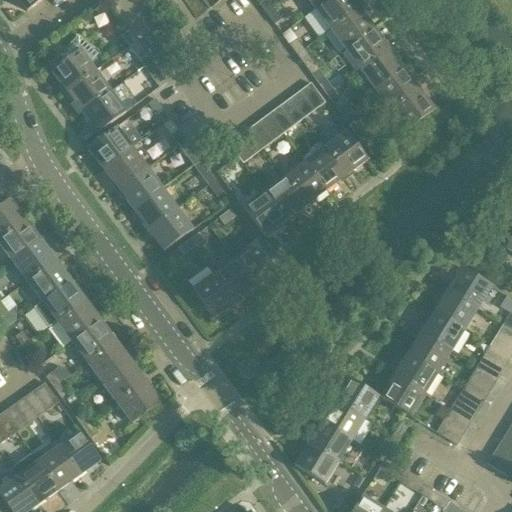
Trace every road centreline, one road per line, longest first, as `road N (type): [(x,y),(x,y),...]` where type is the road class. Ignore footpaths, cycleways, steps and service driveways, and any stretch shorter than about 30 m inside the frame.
road 1 (tertiary): [(293,511),(36,159)]
road 2 (residential): [(179,76),(250,22),(289,74),(218,128)]
road 3 (residential): [(497,511),(502,504),(461,476),(511,391)]
